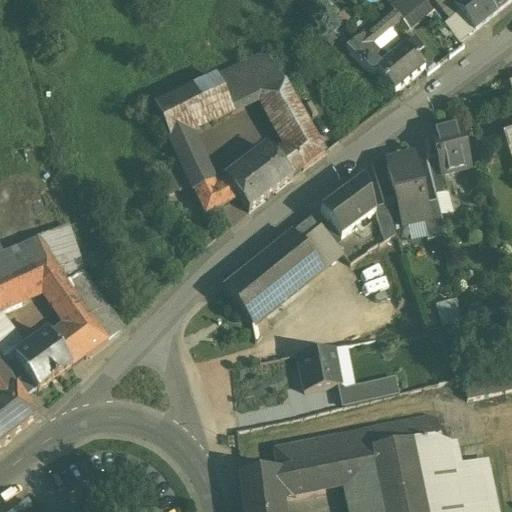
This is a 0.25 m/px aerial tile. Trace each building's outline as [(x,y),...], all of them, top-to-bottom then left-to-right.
[(394,0),(389,5),(409,27),(429,9),(420,0),(394,0)] [(433,0),(451,22),(460,14),(452,6),(459,0),(433,0)] [(459,0),(452,6),(460,14),(474,32),(496,14),(484,0),(459,0)] [(511,0),(484,0),(496,14),(511,0)] [(392,12),(382,20),(392,33),(403,24),(392,12)] [(474,32),(460,14),(451,22),(445,27),(460,43),(474,32)] [(368,31),(345,50),(363,67),(371,59),(374,62),(380,58),(369,45),(375,41),(368,31)] [(423,55),(413,43),(381,69),(374,62),(371,59),(363,67),(374,77),(377,74),(394,95),(424,71),(423,69),(415,60),(423,55)] [(266,56),(215,81),(230,113),(259,100),(258,99),(283,87),(266,56)] [(215,81),(154,110),(169,142),(185,135),(230,113),(215,81)] [(283,87),(258,99),(259,100),(291,155),(303,172),(323,156),(283,87)] [(458,128),(431,135),(437,160),(442,177),(444,177),(465,171),(468,167),(458,128)] [(192,146),(185,135),(169,142),(188,182),(205,173),(192,146)] [(269,153),(226,186),(239,202),(247,213),(248,215),(291,182),(290,180),(269,153)] [(425,206),(413,160),(387,166),(395,199),(397,199),(400,214),(401,214),(399,217),(401,224),(408,228),(415,227),(416,224),(417,224),(422,223),(428,221),(425,206)] [(437,160),(426,162),(435,197),(448,194),(444,177),(442,177),(437,160)] [(215,195),(205,173),(188,182),(205,218),(239,202),(226,186),(215,195)] [(364,181),(320,214),(340,242),(374,217),(375,217),(373,212),(364,181)] [(436,203),(425,206),(428,221),(422,223),(426,244),(445,239),(436,203)] [(385,208),(373,212),(375,217),(374,217),(383,245),(394,238),(385,208)] [(311,222),(293,235),(302,247),(318,233),(311,222)] [(122,332),(84,277),(67,229),(37,243),(37,244),(60,277),(108,344),(122,332)] [(292,237),(222,292),(251,328),(320,273),(292,237)] [(37,244),(0,260),(0,315),(21,307),(20,305),(38,292),(60,277),(37,244)] [(108,344),(60,277),(38,292),(63,328),(86,360),(108,344)] [(434,306),(437,330),(457,327),(454,304),(434,306)] [(63,328),(4,371),(16,393),(17,393),(24,403),(36,394),(37,395),(86,360),(63,328)] [(332,354),(301,360),(308,396),(339,390),(332,354)] [(291,394),(300,394),(300,356),(291,356),(291,394)] [(4,371),(0,362),(0,402),(16,393),(4,371)] [(511,373),(462,385),(466,406),(511,395),(511,373)] [(341,396),(344,412),(396,399),(393,384),(341,396)] [(0,402),(0,448),(36,419),(24,403),(17,393),(16,393),(0,402)] [(430,422),(278,453),(283,473),(371,455),(411,447),(432,442),(441,445),(438,428),(437,426),(435,424),(433,422),(430,422)] [(465,511),(456,471),(451,449),(441,445),(432,442),(411,447),(424,511),(465,511)] [(424,511),(411,447),(371,455),(376,479),(383,511),(424,511)] [(283,473),(277,474),(280,499),(376,479),(371,455),(283,473)] [(496,511),(486,465),(456,471),(465,511),(496,511)] [(277,474),(239,479),(243,511),(281,511),(280,499),(277,474)]
